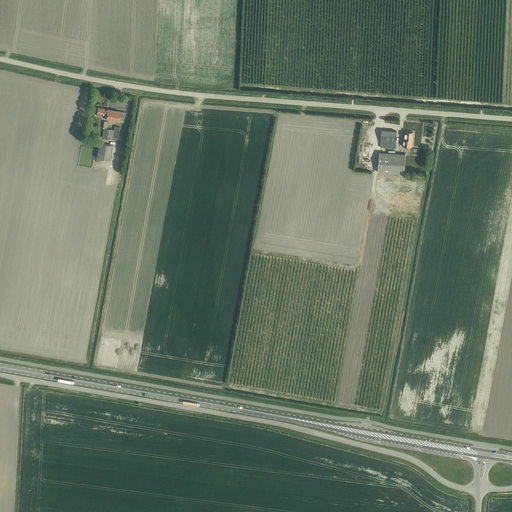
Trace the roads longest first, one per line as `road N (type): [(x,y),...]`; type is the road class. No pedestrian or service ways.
road 1 (unclassified): [(511,118),(233,101),(0,60)]
road 2 (unclassified): [(478,492),(447,484),(402,456),(311,432),(0,376)]
road 3 (unclassified): [(0,358),(486,444)]
road 4 (primary): [(485,454),(0,367)]
